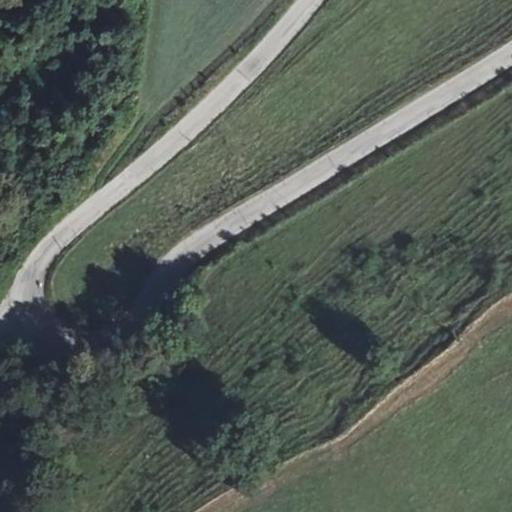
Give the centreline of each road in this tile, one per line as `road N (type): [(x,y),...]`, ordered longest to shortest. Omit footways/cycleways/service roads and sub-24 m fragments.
road 1 (tertiary): [(30,312),(44,335),(68,346),(113,335),(208,237),(511,50)]
road 2 (tertiary): [(311,0),(188,129),(53,242),(32,283),(30,312)]
